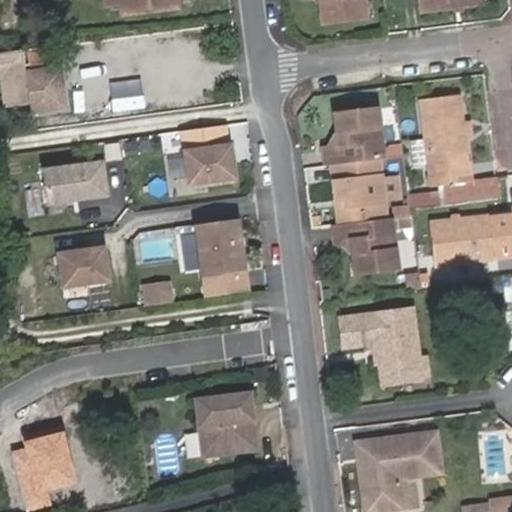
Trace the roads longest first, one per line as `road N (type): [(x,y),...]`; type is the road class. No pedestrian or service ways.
road 1 (residential): [(302,334),(57,372),(0,406)]
road 2 (residential): [(265,70),(472,43),(500,58),(511,130)]
road 3 (residential): [(265,70),(302,334)]
road 4 (residential): [(302,334),(324,511)]
